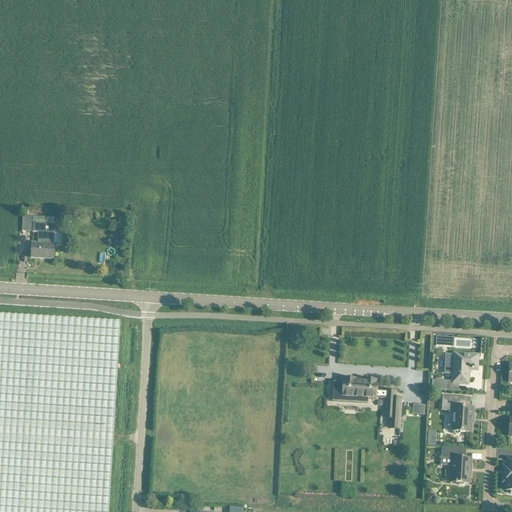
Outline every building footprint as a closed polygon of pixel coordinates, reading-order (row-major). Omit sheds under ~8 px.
[(56,225),(53,225),(53,219),(34,218),(34,217),(23,216),(22,232),(32,233),(38,233),(37,244),(32,244),(31,258),(39,259),(39,258),(53,259),(53,260),(54,260),(54,245),(53,245),(54,235),(56,235),(56,225)] [(108,511),(120,322),(0,314),(0,511),(108,511)] [(447,357),(446,373),(453,373),(452,384),(467,385),(468,373),(472,370),(477,371),(477,357),(471,356),(469,354),(463,354),(461,355),(454,355),(454,357),(447,357)] [(376,384),(376,382),(365,381),(365,383),(355,382),(355,380),(344,380),(344,382),(343,384),(333,383),(333,393),(339,394),(338,402),(367,404),(368,399),(375,399),(375,398),(385,398),(385,406),(384,418),(395,418),(400,419),(401,400),(396,400),(396,393),(386,392),(386,393),(376,392),(376,384)] [(446,391),(447,383),(432,382),(431,390),(446,391)] [(452,432),(454,432),(454,433),(454,434),(455,434),(455,435),(456,435),(457,435),(458,435),(459,435),(460,435),(460,434),(460,433),(461,433),(471,433),(471,423),(471,418),(474,418),(474,409),(460,408),(461,398),(442,397),(441,411),(448,412),(448,416),(453,416),(452,432)] [(413,406),(412,415),(424,416),(425,406),(413,406)] [(460,459),(461,449),(441,448),(441,458),(452,459),(451,470),(453,472),(452,482),(450,482),(450,483),(455,483),(455,484),(458,484),(459,486),(462,486),(465,484),(469,484),(471,460),(460,459)] [(503,474),(502,483),(505,484),(505,491),(510,491),(510,494),(511,494),(511,458),(507,458),(506,474),(503,474)]
